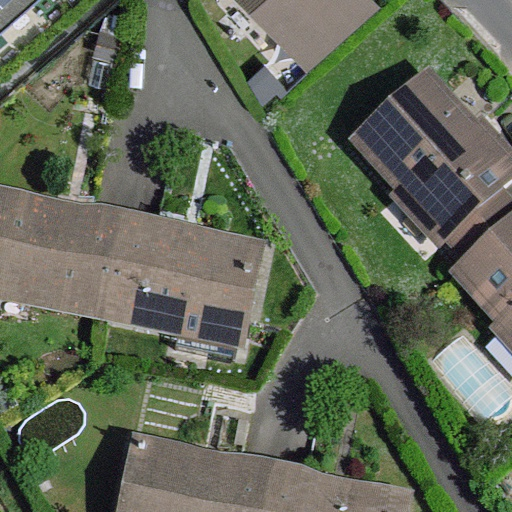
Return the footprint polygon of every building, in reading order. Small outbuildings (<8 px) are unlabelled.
[(0,0),(0,25),(28,0),(0,0)] [(256,0),(276,22),(300,0),(256,0)] [(376,7),(369,0),(300,0),(276,22),(312,64),(376,7)] [(427,84),(361,145),(471,267),(511,228),(511,206),(502,195),(511,186),(511,176),(443,101),(427,84)] [(0,203),(0,283),(35,292),(32,307),(108,321),(125,229),(92,222),(0,203)] [(511,228),(471,267),(460,276),(511,333),(511,228)] [(125,229),(108,321),(180,338),(183,322),(243,335),(260,255),(160,236),(125,229)] [(139,454),(126,511),(266,511),(273,481),(241,475),(139,454)] [(273,481),(266,511),(407,511),(408,507),(308,488),(273,481)]
